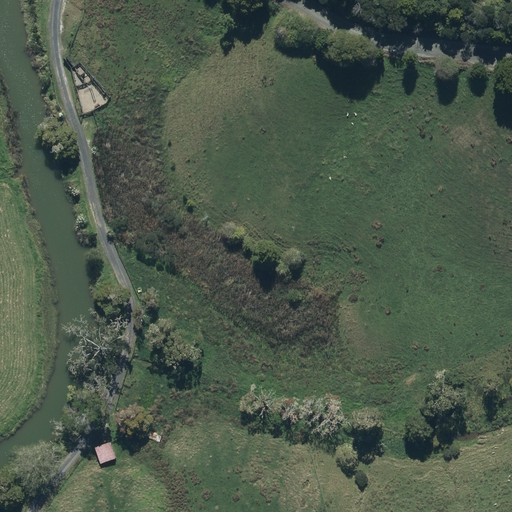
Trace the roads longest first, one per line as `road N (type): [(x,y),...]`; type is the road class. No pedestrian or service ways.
road 1 (track): [(58,0),(57,68),(130,324),(107,405),(33,511)]
road 2 (residential): [(298,0),(381,37),(511,51)]
